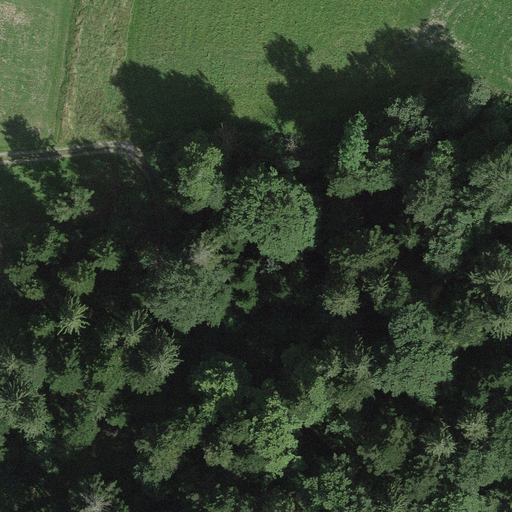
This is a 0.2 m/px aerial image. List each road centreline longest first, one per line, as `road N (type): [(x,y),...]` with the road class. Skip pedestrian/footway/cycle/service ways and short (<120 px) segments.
road 1 (track): [(32,511),(89,496),(141,440),(171,358),(183,289),(169,195),(147,168)]
road 2 (track): [(130,0),(121,34),(124,82),(147,168)]
road 3 (track): [(0,158),(122,155),(147,168)]
